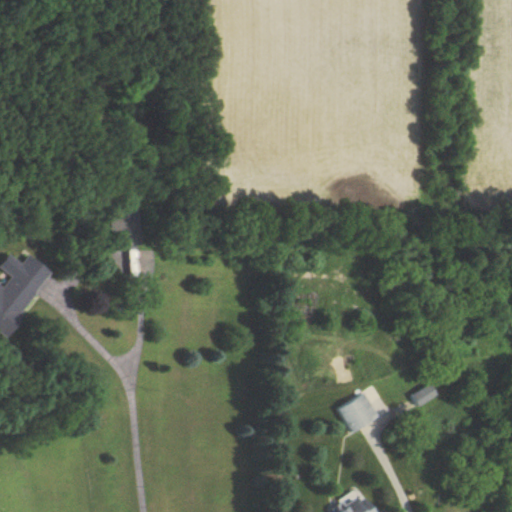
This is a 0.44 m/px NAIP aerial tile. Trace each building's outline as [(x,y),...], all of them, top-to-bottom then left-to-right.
[(100,211),(106,249),(137,244),(132,206),(100,211)] [(0,330),(37,272),(14,257),(9,265),(0,259),(0,330)] [(435,394),(428,383),(408,397),(416,407),(435,394)] [(374,415),(358,392),(332,410),(348,434),(374,415)] [(374,511),(373,510),(369,511),(366,511),(359,497),(329,511),(374,511)]
